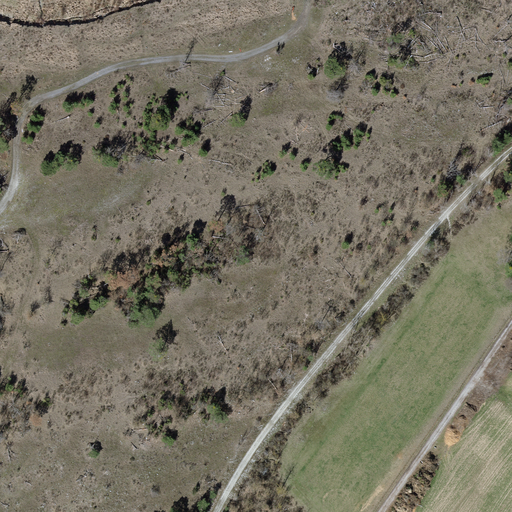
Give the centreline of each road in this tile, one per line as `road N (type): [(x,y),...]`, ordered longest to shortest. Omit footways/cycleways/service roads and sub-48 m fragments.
road 1 (track): [(511,151),(424,234),(291,396),(217,511)]
road 2 (track): [(0,203),(15,159),(16,117),(123,69),(211,63),(271,47),(303,26),(313,0)]
road 3 (track): [(381,511),(481,371),(511,396)]
